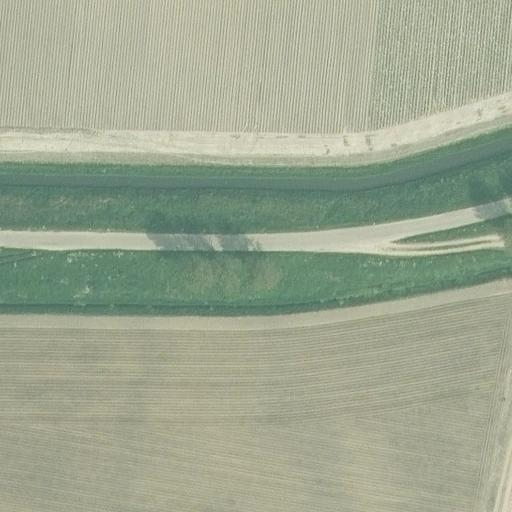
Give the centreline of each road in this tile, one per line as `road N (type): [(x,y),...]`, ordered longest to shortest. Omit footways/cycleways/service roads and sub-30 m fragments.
road 1 (unclassified): [(0,238),(341,238),(511,205)]
road 2 (track): [(511,242),(387,249),(341,238)]
